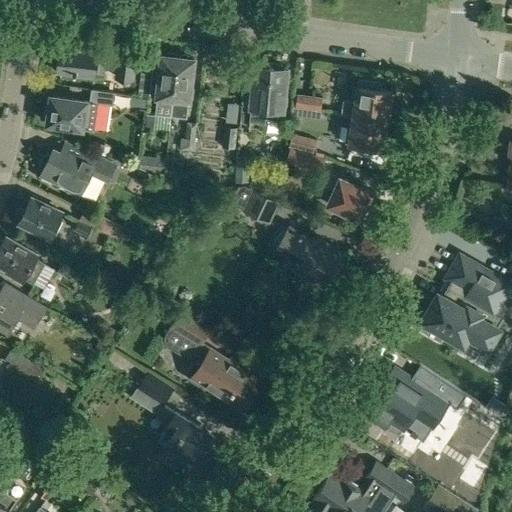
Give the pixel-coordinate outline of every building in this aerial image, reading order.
[(104,75),(105,61),(107,46),(84,43),(84,46),(62,43),(60,55),(57,55),(56,67),(59,67),(58,70),(77,72),(77,75),(94,77),(94,74),(104,75)] [(119,48),(116,77),(133,79),(137,50),(119,48)] [(170,116),(177,57),(175,57),(173,54),(168,53),(165,56),(161,55),(156,97),(157,97),(155,115),(170,116)] [(177,57),(170,116),(186,118),(188,100),(189,100),(194,59),(190,58),(187,56),(182,55),(179,57),(177,57)] [(260,123),(261,118),(282,120),(283,110),(287,68),(283,68),(281,65),(261,63),(259,65),(255,65),(250,107),(249,122),(260,123)] [(353,85),(351,101),(343,100),(341,113),(349,114),(388,120),(392,91),(380,89),(381,83),(357,80),(356,86),(353,85)] [(47,123),(93,129),(97,103),(112,105),(114,93),(92,89),(91,102),(51,96),(49,109),(46,108),(44,119),(48,119),(47,123)] [(295,107),(321,111),(322,98),(297,95),(295,107)] [(384,149),(388,120),(349,114),(345,143),(384,149)] [(194,150),(197,122),(185,121),(184,136),(181,136),(180,148),(194,150)] [(222,147),(234,149),(236,129),(224,128),(222,147)] [(289,147),(314,153),(317,141),(292,134),(289,147)] [(41,167),(44,167),(40,175),(80,194),(91,173),(108,181),(116,165),(86,150),(81,161),(53,148),(51,153),(49,152),(48,153),(45,154),(44,156),(43,158),(42,160),(41,161),(41,164),(41,167)] [(290,150),(286,162),(321,172),(324,160),(290,150)] [(167,156),(140,154),(138,167),(164,178),(167,156)] [(250,157),(236,157),(235,182),(249,183),(250,157)] [(328,204),(364,220),(370,205),(366,203),(371,191),(330,173),(325,186),(334,190),(328,204)] [(272,216),(279,203),(280,200),(254,188),(244,209),(270,221),(272,216)] [(31,197),(25,209),(24,209),(22,210),(21,210),(20,211),(19,212),(19,214),(18,215),(18,216),(19,218),(19,219),(20,220),(19,223),(49,238),(61,212),(31,197)] [(80,219),(116,237),(121,226),(85,209),(80,219)] [(75,231),(85,236),(90,226),(79,221),(75,231)] [(289,226),(285,226),(283,226),(282,227),(279,229),(278,230),(275,233),(274,235),(272,237),(272,239),(271,242),(270,245),(270,246),(270,248),(271,250),(272,252),(272,253),(324,285),(343,253),(327,244),(325,247),(289,226)] [(23,278),(33,284),(43,289),(55,269),(35,258),(37,254),(5,236),(0,245),(0,265),(6,269),(4,272),(21,282),(23,278)] [(452,280),(443,296),(438,294),(423,320),(429,324),(427,328),(428,335),(434,338),(439,336),(442,331),(483,355),(498,329),(487,322),(507,287),(506,282),(459,255),(447,277),(452,280)] [(57,272),(68,278),(73,270),(62,263),(57,272)] [(16,318),(34,328),(46,308),(3,282),(0,287),(0,327),(8,332),(16,318)] [(196,357),(187,370),(187,371),(186,373),(186,374),(187,376),(187,378),(188,379),(205,390),(208,385),(243,408),(260,381),(210,349),(200,342),(208,329),(180,312),(172,326),(196,341),(195,343),(198,357),(197,358),(196,357)] [(4,360),(36,380),(42,369),(11,349),(4,360)] [(404,425),(412,413),(431,426),(436,420),(448,402),(457,408),(465,394),(424,367),(414,382),(393,368),(374,397),(379,400),(369,416),(384,426),(391,416),(404,425)] [(138,387),(162,402),(171,389),(148,373),(138,387)] [(157,418),(167,424),(157,440),(166,446),(159,457),(175,468),(183,456),(199,467),(212,448),(207,445),(212,436),(175,412),(176,411),(165,404),(159,414),(157,418)] [(0,427),(8,414),(0,408),(0,427)] [(10,438),(20,445),(26,437),(16,430),(10,438)] [(0,450),(0,462),(5,466),(18,449),(7,441),(0,450)] [(52,469),(61,475),(91,495),(100,482),(59,455),(50,468),(52,469)] [(380,511),(393,493),(402,499),(411,486),(374,462),(365,476),(367,477),(359,490),(354,487),(348,483),(329,472),(312,498),(314,500),(308,510),(311,511),(380,511)] [(36,491),(46,497),(61,475),(51,469),(36,491)] [(444,511),(455,496),(435,483),(417,510),(419,511),(444,511)] [(0,511),(7,511),(10,510),(9,509),(16,499),(0,487),(0,511)]
